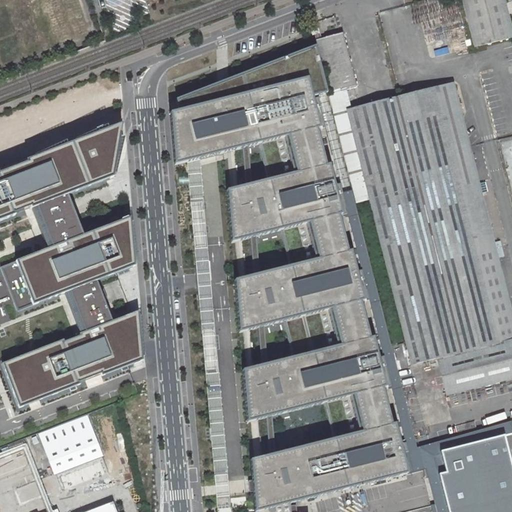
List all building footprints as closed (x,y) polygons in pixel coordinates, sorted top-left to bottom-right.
[(511,37),(511,32),(503,0),(462,0),(463,0),(474,46),(474,47),(486,44),(511,37)] [(315,34),(320,33),(317,24),(310,27),(311,30),(312,35),(315,34)] [(357,87),(342,33),(316,40),(318,46),(325,74),(330,94),(343,91),(357,87)] [(177,99),(181,112),(305,79),(310,98),(328,94),(325,74),(318,46),(229,80),(224,82),(217,84),(177,99)] [(181,112),(171,114),(177,165),(190,162),(203,159),(227,152),(259,145),(285,139),(295,173),(268,180),(254,184),(238,188),(229,191),(233,244),(244,241),(260,237),(280,232),(308,225),(317,260),(289,268),(263,275),(246,280),(235,283),(237,334),(251,330),(267,326),(284,322),(329,310),(338,347),(293,359),(270,364),(253,368),(244,370),(248,424),(259,421),(275,417),(324,405),(353,398),(362,433),(333,440),(278,454),(262,458),(253,460),(255,478),(255,487),(256,492),(258,511),(261,511),(293,503),(403,474),(310,98),(305,79),(181,112)] [(478,184),(453,84),(401,97),(400,98),(397,98),(347,111),(369,200),(405,341),(411,365),(436,358),(511,339),(511,317),(481,194),(478,184)] [(356,203),(369,200),(347,111),(343,91),(330,94),(328,94),(356,203)] [(126,124),(0,173),(0,224),(29,213),(36,211),(51,247),(45,250),(18,261),(35,306),(63,296),(67,294),(70,301),(82,332),(78,334),(3,364),(20,408),(147,360),(142,312),(117,322),(101,280),(138,265),(134,218),(89,235),(72,194),(119,176),(126,124)] [(285,139),(259,145),(268,180),(295,173),(285,139)] [(251,147),(235,151),(238,188),(254,184),(251,147)] [(232,511),(203,159),(190,162),(219,511),(232,511)] [(308,225),(280,232),(289,268),(317,260),(308,225)] [(260,237),(244,241),(246,280),(263,275),(260,237)] [(35,306),(18,261),(1,267),(19,313),(35,306)] [(329,310),(284,322),(293,359),(338,347),(329,310)] [(267,326),(251,330),(253,368),(270,364),(267,326)] [(511,379),(511,339),(436,358),(446,396),(511,379)] [(353,398),(324,405),(333,440),(362,433),(353,398)] [(102,456),(86,415),(39,433),(55,474),(102,456)] [(275,417),(259,421),(262,458),(278,454),(275,417)] [(511,511),(511,460),(505,435),(443,452),(448,472),(440,474),(450,511),(511,511)] [(116,511),(112,502),(87,511),(116,511)] [(294,511),(293,503),(261,511),(294,511)]
